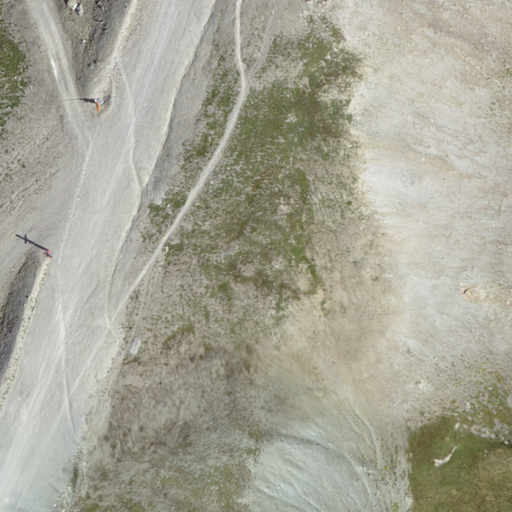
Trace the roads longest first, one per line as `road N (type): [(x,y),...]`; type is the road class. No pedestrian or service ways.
road 1 (track): [(194,0),(113,177),(0,467)]
road 2 (track): [(31,0),(113,177)]
